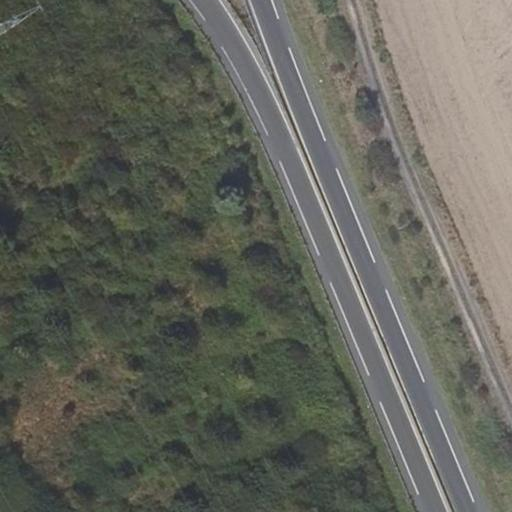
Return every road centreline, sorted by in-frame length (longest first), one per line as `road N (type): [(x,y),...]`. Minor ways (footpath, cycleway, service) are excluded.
road 1 (trunk): [(194,0),(237,63),(432,511)]
road 2 (trunk): [(473,511),(268,0)]
road 3 (track): [(358,0),(419,190),(511,405)]
